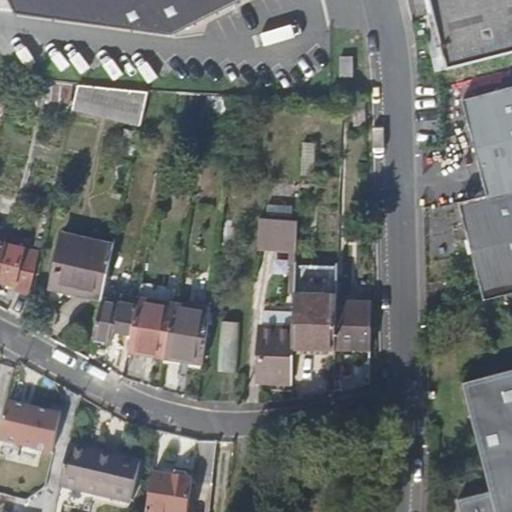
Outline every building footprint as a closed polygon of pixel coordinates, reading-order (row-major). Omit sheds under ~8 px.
[(6,0),(12,12),(35,14),(169,35),(236,0),(6,0)] [(511,0),(430,0),(450,69),(511,52),(511,0)] [(80,84),(73,115),(137,128),(146,89),(99,85),(80,84)] [(511,89),(464,103),(490,198),(511,192),(511,89)] [(302,141),(301,172),(313,173),(314,142),(302,141)] [(511,192),(490,198),(461,206),(483,287),(488,286),(511,280),(511,192)] [(0,230),(0,240),(8,243),(10,233),(0,230)] [(255,230),(253,256),(293,258),(294,232),(255,230)] [(48,288),(100,299),(110,253),(111,247),(60,237),(48,288)] [(0,279),(5,280),(8,267),(13,244),(8,243),(0,240),(0,279)] [(8,267),(5,280),(14,282),(13,286),(33,292),(42,251),(13,244),(8,267)] [(288,347),(331,348),(333,305),(333,302),(334,280),(335,265),(292,264),(291,286),(290,311),(289,330),(288,347)] [(511,280),(488,286),(483,287),(488,303),(511,297),(511,280)] [(132,331),(128,350),(159,355),(168,304),(169,302),(139,296),(137,308),(132,331)] [(93,333),(92,338),(111,341),(114,328),(132,331),(137,308),(100,301),(93,333)] [(331,348),(367,349),(367,303),(333,302),(333,305),(331,348)] [(168,304),(159,355),(199,362),(206,312),(168,304)] [(259,311),(259,329),(289,330),(290,311),(259,311)] [(237,372),(240,320),(221,320),(219,371),(237,372)] [(255,381),(287,382),(288,347),(289,330),(259,329),(259,346),(256,346),(255,381)] [(511,511),(511,366),(464,379),(492,489),(460,497),(463,511),(511,511)] [(52,414),(11,405),(3,446),(44,454),(52,414)] [(92,449),(68,444),(58,487),(93,495),(110,498),(116,459),(100,456),(91,455),(92,449)] [(117,454),(116,459),(110,498),(127,502),(136,458),(117,454)] [(189,478),(149,475),(145,511),(202,511),(205,488),(189,486),(189,478)] [(93,495),(58,487),(55,504),(89,511),(93,495)]
